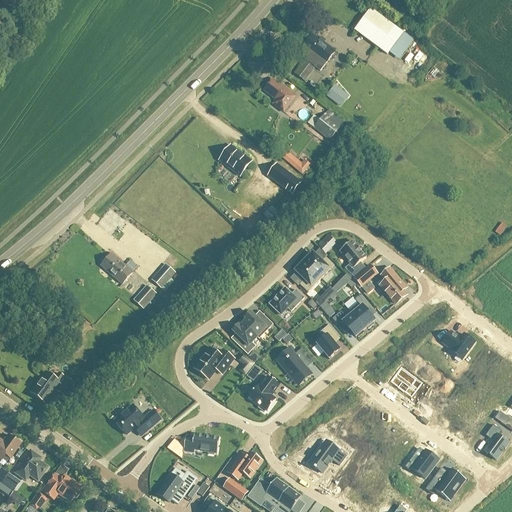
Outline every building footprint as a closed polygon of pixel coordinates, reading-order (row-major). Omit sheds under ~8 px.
[(403,33),(371,9),(355,30),(387,55),(403,33)] [(335,51),(313,34),(303,47),(304,48),(300,53),(305,57),(303,59),(320,72),(335,51)] [(315,69),(305,62),(295,74),(305,82),(315,69)] [(285,87),(285,88),(273,79),(264,91),(276,100),(273,104),(284,112),(295,97),(296,98),(297,97),(285,87)] [(336,104),(345,93),(335,85),(326,96),(336,104)] [(330,141),(341,127),(325,115),(314,129),(330,141)] [(253,161),(232,145),(220,161),(240,177),(253,161)] [(301,165),(284,151),(280,156),(302,175),(310,165),(305,161),(301,165)] [(292,194),(300,183),(277,165),(269,176),(292,194)] [(108,230),(112,224),(102,218),(98,223),(108,230)] [(324,241),(319,247),(325,253),(330,248),(324,241)] [(345,269),(355,279),(366,269),(361,263),(366,258),(361,252),(357,247),(357,248),(352,241),(340,252),(350,264),(345,269)] [(322,262),(314,255),(313,254),(312,255),(310,254),(305,259),(307,260),(304,263),(321,279),(334,266),(326,258),(322,262)] [(123,286),(133,274),(112,255),(102,266),(123,286)] [(321,279),(304,263),(302,265),(301,264),(296,269),(297,270),(296,271),(304,280),(299,285),(308,293),(321,279)] [(176,273),(166,265),(152,281),(165,292),(175,282),(171,278),(176,273)] [(371,266),(370,266),(355,279),(362,287),(377,274),(371,266)] [(406,296),(403,291),(406,288),(405,286),(390,269),(384,274),(382,276),(386,282),(381,287),(396,305),(406,296)] [(157,294),(148,286),(134,301),(144,309),(157,294)] [(276,298),(270,305),(281,316),(287,310),(291,313),(305,299),(296,290),(292,295),(285,288),(279,295),(279,294),(275,298),(276,298)] [(351,310),(367,328),(369,327),(369,328),(370,328),(375,324),(375,323),(374,322),(377,320),(368,309),(373,305),(363,293),(356,299),(359,303),(351,310)] [(435,294),(427,299),(430,305),(438,300),(435,294)] [(178,301),(173,297),(161,310),(166,315),(178,301)] [(140,317),(119,299),(113,306),(134,324),(140,317)] [(422,305),(413,311),(418,318),(426,312),(422,305)] [(365,330),(367,328),(351,310),(346,314),(343,310),(334,318),(343,329),(348,325),(357,336),(359,335),(360,336),(361,336),(365,332),(366,331),(365,330)] [(266,318),(261,323),(251,313),(245,319),(246,320),(243,324),(260,339),(273,325),(266,318)] [(424,336),(445,322),(441,316),(435,320),(430,313),(416,323),(424,336)] [(233,332),(243,342),(239,347),(248,355),(256,347),(253,343),(258,338),(259,340),(260,339),(243,324),(240,327),(239,326),(233,332)] [(324,338),(317,344),(329,360),(341,350),(332,340),(338,336),(329,326),(320,333),(324,338)] [(283,330),(275,337),(280,342),(287,335),(283,330)] [(464,335),(461,340),(458,338),(458,337),(452,332),(443,344),(453,351),(452,352),(463,360),(476,343),(464,335)] [(220,356),(210,349),(194,369),(209,380),(216,370),(222,375),(226,370),(234,359),(223,351),(220,356)] [(240,359),(246,363),(249,360),(243,355),(240,359)] [(295,355),(282,366),(298,386),(311,375),(295,355)] [(501,370),(493,364),(485,376),(496,384),(495,386),(506,394),(511,386),(511,370),(508,368),(504,373),(504,372),(504,373),(501,371),(501,370)] [(401,368),(390,382),(411,398),(422,383),(401,368)] [(45,372),(30,393),(44,403),(59,383),(62,385),(57,392),(64,396),(73,384),(58,373),(55,379),(45,372)] [(463,377),(459,373),(455,378),(460,382),(463,377)] [(258,387),(250,398),(260,406),(259,408),(264,413),(266,410),(267,412),(276,400),(271,397),(279,386),(268,377),(260,388),(258,387)] [(432,413),(445,396),(437,390),(424,407),(432,413)] [(432,413),(440,419),(453,402),(445,396),(432,413)] [(453,402),(440,419),(448,425),(461,407),(453,402)] [(123,415),(115,422),(126,435),(134,428),(141,436),(161,420),(153,411),(144,419),(133,406),(130,409),(129,408),(122,414),(123,415)] [(461,407),(448,425),(455,431),(468,413),(461,407)] [(511,421),(500,412),(495,419),(511,431),(511,421)] [(476,419),(468,413),(455,431),(463,436),(476,419)] [(476,419),(463,436),(471,442),(484,425),(476,419)] [(379,430),(372,440),(388,452),(402,433),(398,430),(399,428),(393,424),(391,425),(384,435),(379,430)] [(492,441),(484,452),(496,461),(502,453),(503,454),(503,453),(504,450),(505,451),(505,450),(509,444),(499,437),(502,432),(494,426),(486,437),(492,441)] [(402,433),(388,452),(404,464),(411,454),(405,450),(412,441),(413,439),(407,434),(406,436),(402,433)] [(186,439),(183,454),(194,455),(195,451),(208,453),(208,455),(214,456),(215,454),(217,454),(220,438),(195,434),(194,440),(186,439)] [(20,444),(8,435),(3,442),(0,439),(0,458),(1,460),(5,455),(10,459),(20,444)] [(336,456),(323,447),(310,464),(315,468),(315,469),(317,470),(323,474),(328,467),(330,463),(331,463),(332,461),(339,466),(347,457),(339,451),(336,456)] [(30,451),(14,473),(26,481),(29,476),(38,482),(48,467),(37,460),(39,457),(30,451)] [(426,451),(425,452),(420,459),(415,455),(406,468),(410,471),(412,469),(425,480),(440,461),(426,451)] [(235,464),(228,473),(238,480),(243,473),(250,479),(262,462),(250,454),(240,467),(235,464)] [(339,487),(338,488),(343,492),(344,491),(348,493),(362,475),(355,470),(358,466),(350,460),(343,470),(348,474),(338,486),(339,487)] [(450,502),(453,498),(466,480),(452,470),(448,474),(442,482),(436,477),(426,490),(433,495),(436,492),(444,498),(450,502)] [(0,487),(10,494),(17,483),(0,472),(0,487)] [(181,481),(171,474),(165,483),(166,484),(158,495),(169,503),(177,493),(184,498),(197,479),(187,472),(181,481)] [(60,495),(64,498),(71,503),(74,498),(75,499),(77,499),(80,495),(80,493),(78,492),(82,487),(72,481),(71,482),(63,476),(60,480),(54,475),(42,492),(53,500),(58,493),(59,494),(60,495)] [(362,475),(348,493),(351,496),(350,497),(355,501),(356,500),(357,500),(367,488),(372,491),(379,482),(371,476),(368,480),(362,475)] [(275,508),(289,488),(289,487),(289,488),(277,479),(271,487),(268,491),(258,484),(248,498),(253,502),(261,507),(265,501),(275,508)] [(18,493),(25,484),(20,480),(13,489),(18,493)] [(236,497),(242,489),(230,480),(224,488),(236,497)] [(197,493),(203,497),(210,487),(204,483),(197,493)] [(296,511),(293,509),(299,501),(302,497),(301,496),(301,497),(289,488),(290,488),(289,488),(275,508),(280,511),(296,511)] [(383,490),(369,509),(373,511),(385,511),(395,499),(383,490)] [(225,511),(229,506),(211,493),(204,503),(211,508),(208,511),(225,511)] [(30,505),(38,510),(45,499),(38,494),(30,505)]
